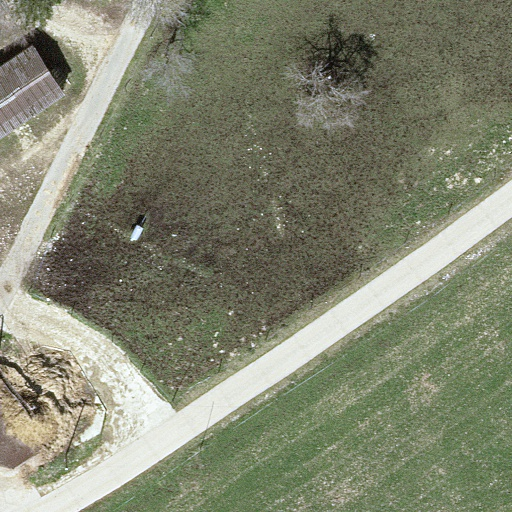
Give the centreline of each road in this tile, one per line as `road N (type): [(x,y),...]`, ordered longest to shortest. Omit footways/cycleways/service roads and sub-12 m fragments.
road 1 (track): [(511,193),(199,411),(16,511)]
road 2 (track): [(130,43),(0,277)]
road 3 (track): [(0,22),(130,43),(147,0)]
